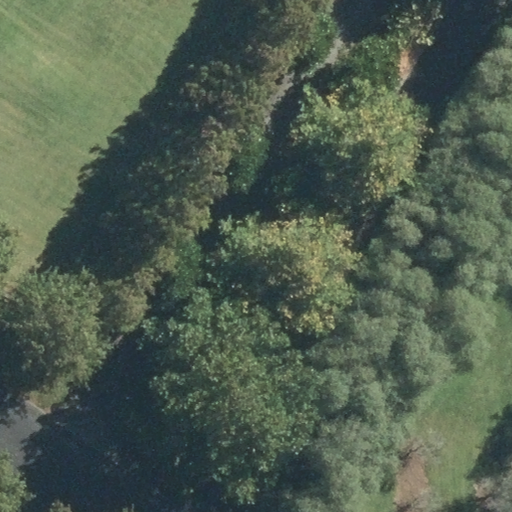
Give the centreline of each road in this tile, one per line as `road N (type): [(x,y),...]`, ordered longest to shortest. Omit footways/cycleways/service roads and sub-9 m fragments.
road 1 (unknown): [(148,511),(468,0)]
road 2 (unclassified): [(0,448),(104,511)]
